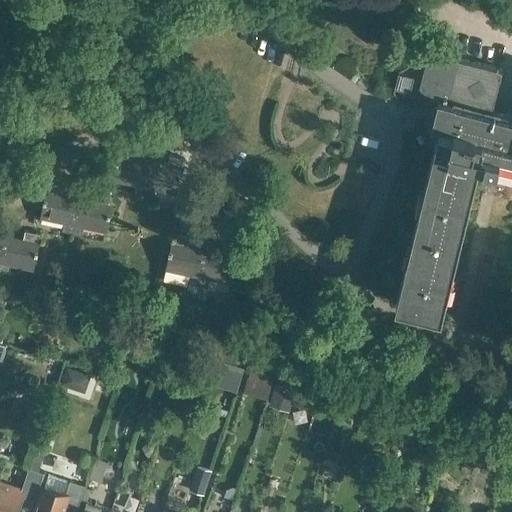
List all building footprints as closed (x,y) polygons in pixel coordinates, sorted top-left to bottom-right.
[(429,51),(420,86),(432,98),(438,99),(432,124),(440,126),(396,300),(441,311),(479,157),(511,165),(511,116),(491,111),(501,68),(456,57),(445,46),(429,51)] [(119,152),(113,177),(136,183),(134,191),(144,193),(151,159),(135,155),(137,146),(122,143),(120,152),(119,152)] [(151,159),(144,193),(154,195),(156,187),(178,192),(183,167),(182,166),(184,157),(169,154),(167,163),(151,159)] [(45,190),(40,215),(63,221),(61,229),(71,231),(78,197),(61,193),(63,184),(49,181),(47,190),(45,190)] [(78,197),(71,231),(81,233),(83,225),(105,230),(111,204),(110,204),(111,195),(97,192),(95,201),(78,197)] [(5,235),(0,256),(0,269),(9,272),(11,263),(32,268),(37,242),(37,241),(39,231),(24,227),(22,238),(5,235)] [(175,233),(173,242),(171,241),(166,267),(189,272),(187,282),(196,284),(204,248),(188,245),(190,236),(175,233)] [(204,248),(196,284),(207,286),(209,276),(231,281),(236,255),(237,246),(223,243),(221,252),(204,248)] [(91,374),(66,365),(60,383),(85,392),(91,374)] [(274,373),(249,366),(242,389),(267,397),(274,373)] [(297,381),(278,376),(273,392),(292,397),(297,381)] [(49,398),(37,394),(31,413),(44,417),(49,398)] [(108,461),(96,457),(88,477),(101,482),(108,461)] [(0,481),(0,511),(29,511),(43,471),(28,466),(20,488),(0,481)] [(49,472),(44,485),(42,484),(32,511),(62,511),(63,510),(68,511),(74,511),(84,483),(49,472)] [(207,485),(192,480),(185,500),(200,505),(207,485)] [(82,511),(109,511),(111,508),(86,500),(82,511)]
